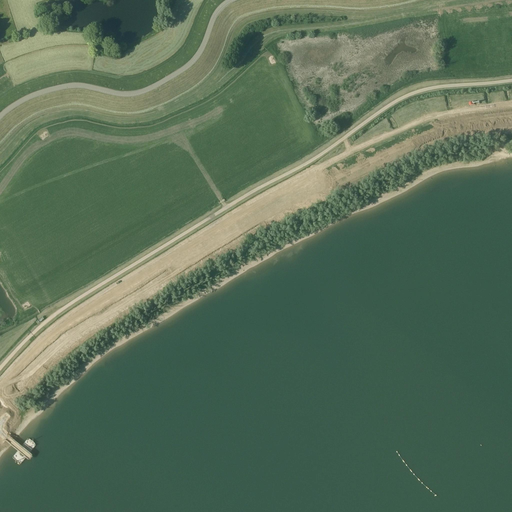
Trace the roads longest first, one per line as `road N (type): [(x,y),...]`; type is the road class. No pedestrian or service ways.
road 1 (unclassified): [(32,334),(398,100),(429,88),(511,80)]
road 2 (unclassified): [(232,0),(214,14),(193,61),(158,85),(123,95),(56,88),(0,116)]
